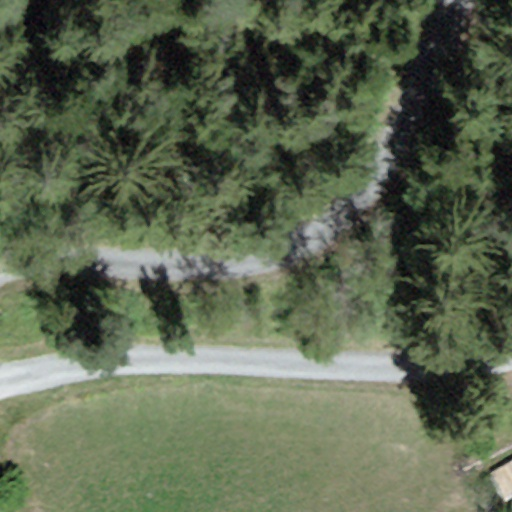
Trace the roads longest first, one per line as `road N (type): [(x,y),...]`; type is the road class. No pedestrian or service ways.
road 1 (unclassified): [(0,277),(131,241),(347,209),(468,0)]
road 2 (unclassified): [(511,350),(372,382),(107,366),(0,386)]
